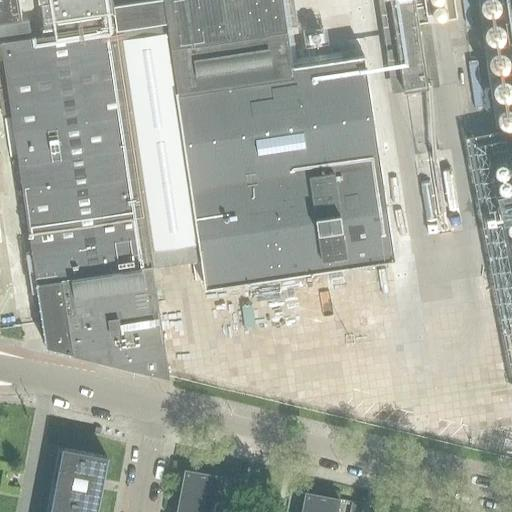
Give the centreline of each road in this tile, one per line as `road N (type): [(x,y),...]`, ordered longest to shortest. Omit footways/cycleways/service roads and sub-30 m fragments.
road 1 (unclassified): [(511,493),(157,408)]
road 2 (unclassified): [(157,408),(0,368)]
